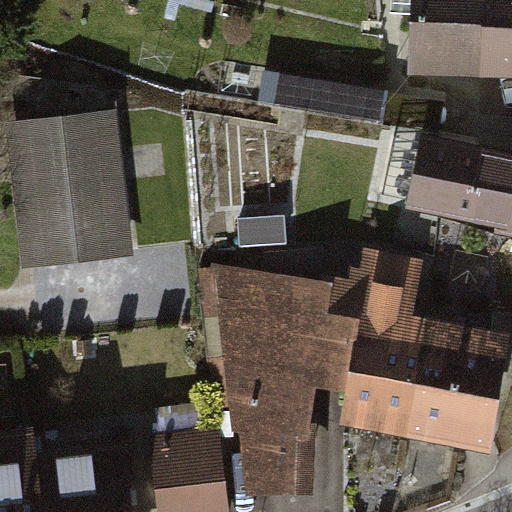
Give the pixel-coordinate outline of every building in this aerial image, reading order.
[(393,0),(393,13),(415,13),(413,65),(481,68),(481,0),(393,0)] [(511,0),(481,0),(481,68),(511,67),(511,0)] [(277,107),(446,135),(451,102),(282,74),(277,107)] [(126,115),(17,126),(31,266),(140,255),(126,115)] [(511,154),(425,137),(412,203),(500,221),(499,229),(511,232),(511,154)] [(276,241),(272,263),(324,273),(328,251),(276,241)] [(362,282),(203,269),(216,399),(243,396),(258,485),(303,482),(312,374),(350,379),(346,416),(411,427),(430,319),(408,315),(420,261),(370,249),(362,282)] [(508,332),(430,319),(411,427),(489,440),(508,332)] [(0,434),(0,511),(56,511),(50,453),(48,430),(0,434)] [(150,511),(143,443),(50,453),(56,511),(150,511)]
